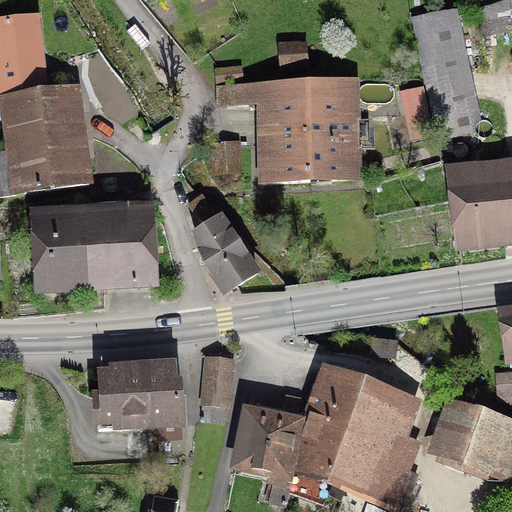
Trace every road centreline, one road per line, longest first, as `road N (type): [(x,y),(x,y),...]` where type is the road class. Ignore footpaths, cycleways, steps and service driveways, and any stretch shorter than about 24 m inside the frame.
road 1 (residential): [(124,0),(192,97),(167,185),(172,239),(196,325)]
road 2 (primary): [(196,325),(511,280)]
road 3 (primary): [(0,339),(196,325)]
